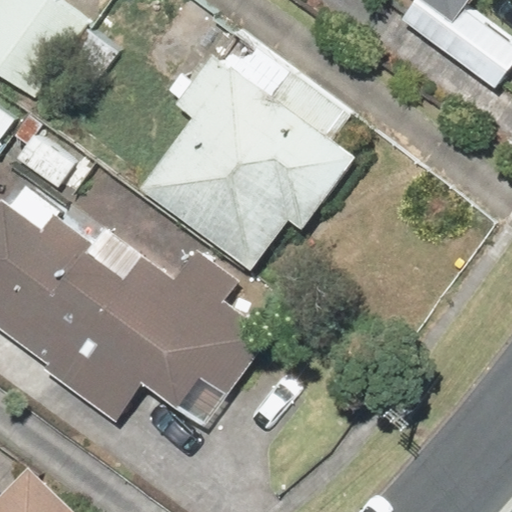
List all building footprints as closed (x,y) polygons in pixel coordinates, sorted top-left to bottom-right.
[(90,22),(58,0),(0,0),(0,76),(36,101),(90,22)] [(415,0),(417,1),(402,22),(496,91),(511,69),(511,38),(468,7),(473,0),(415,0)] [(190,124),(140,193),(255,277),(363,127),(231,32),(196,80),(186,73),(163,104),(190,124)] [(38,130),(16,159),(57,191),(80,162),(38,130)] [(67,221),(26,188),(0,219),(0,333),(117,431),(151,389),(202,432),(273,348),(225,308),(241,289),(196,252),(174,279),(134,245),(147,229),(96,187),(67,221)] [(0,511),(72,511),(30,470),(2,497),(0,494),(0,511)]
